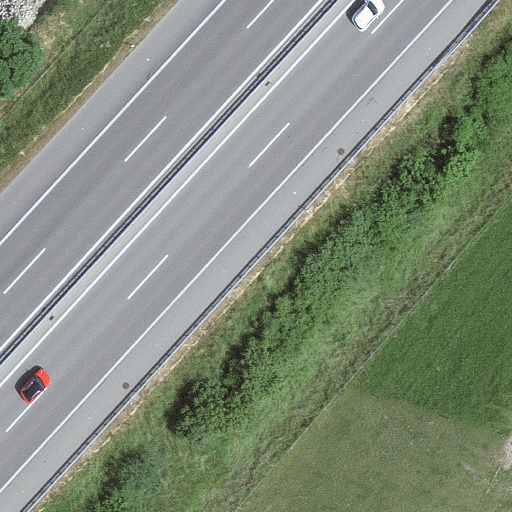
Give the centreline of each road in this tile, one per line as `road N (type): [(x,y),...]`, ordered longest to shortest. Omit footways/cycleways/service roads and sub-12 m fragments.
road 1 (motorway): [(0,441),(404,0)]
road 2 (motorway): [(272,0),(0,297)]
